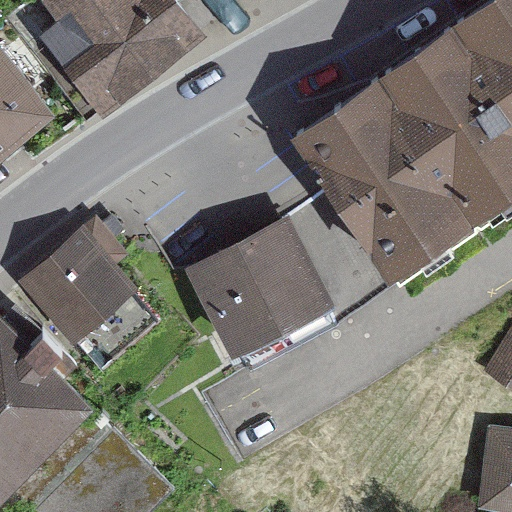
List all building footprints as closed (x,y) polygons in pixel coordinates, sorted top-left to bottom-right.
[(177,0),(49,0),(69,25),(37,56),(50,72),(85,115),(101,103),(104,107),(153,68),(202,30),(177,0)] [(511,0),(485,0),(296,132),(333,184),(285,218),(333,312),(393,272),(398,280),(511,200),(511,0)] [(3,51),(0,47),(0,149),(8,143),(49,108),(32,87),(50,72),(37,56),(21,37),(3,51)] [(97,213),(23,277),(72,333),(72,332),(101,365),(159,315),(113,262),(127,250),(113,234),(122,226),(108,210),(100,217),(97,213)] [(232,245),(196,264),(249,365),(338,321),(333,312),(285,218),(250,236),(242,221),(224,230),(232,245)] [(27,342),(0,315),(0,511),(149,511),(175,487),(64,377),(79,362),(43,327),(27,342)] [(511,320),(486,372),(511,385),(511,320)] [(511,430),(490,428),(482,505),(511,508),(511,430)]
